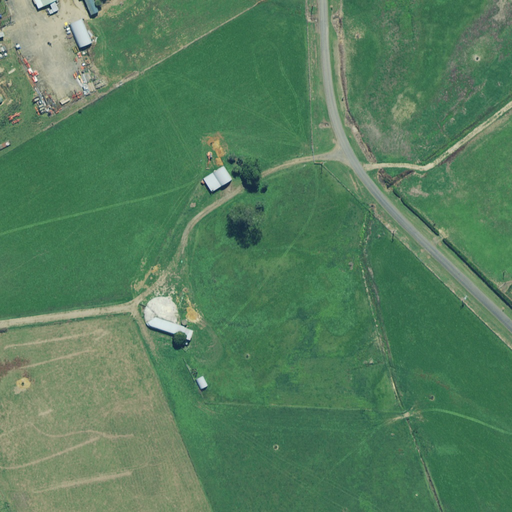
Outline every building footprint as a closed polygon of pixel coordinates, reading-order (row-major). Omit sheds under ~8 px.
[(93,0),(83,0),(91,15),(99,12),(93,0)] [(58,11),(55,3),(49,5),(52,13),(58,11)] [(91,43),(81,20),(70,24),(79,48),(91,43)] [(134,45),(126,31),(118,36),(126,49),(134,45)] [(72,58),(68,49),(64,51),(68,60),(72,58)] [(231,180),(223,167),(203,179),(211,192),(231,180)] [(149,316),(146,326),(185,339),(183,344),(187,346),(189,341),(192,331),(149,316)] [(207,386),(202,376),(196,379),(201,389),(207,386)]
